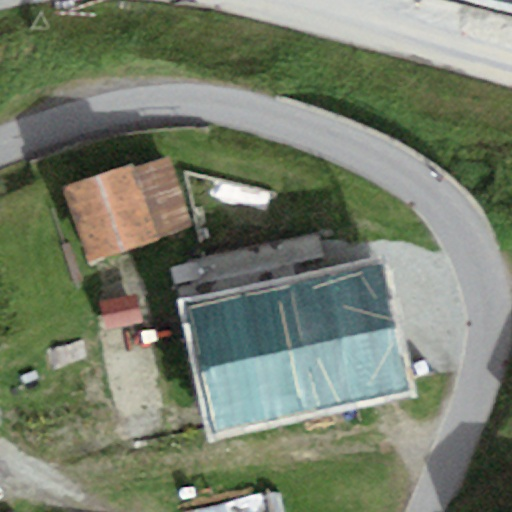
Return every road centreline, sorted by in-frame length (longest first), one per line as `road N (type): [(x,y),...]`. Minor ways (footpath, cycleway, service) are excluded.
road 1 (residential): [(427,511),(489,341),(479,264),(439,203),(328,138),(215,102),(109,112),(0,148)]
road 2 (tertiary): [(297,0),(511,54)]
